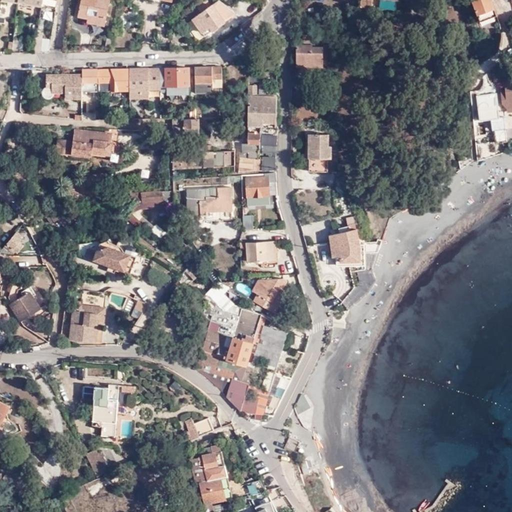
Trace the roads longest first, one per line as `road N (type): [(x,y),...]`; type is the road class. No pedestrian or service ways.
road 1 (residential): [(283,2),(288,213),(321,324),(301,386),(261,449)]
road 2 (residential): [(261,449),(217,396),(159,356),(91,351),(0,359)]
road 3 (residential): [(53,61),(220,56),(283,2)]
